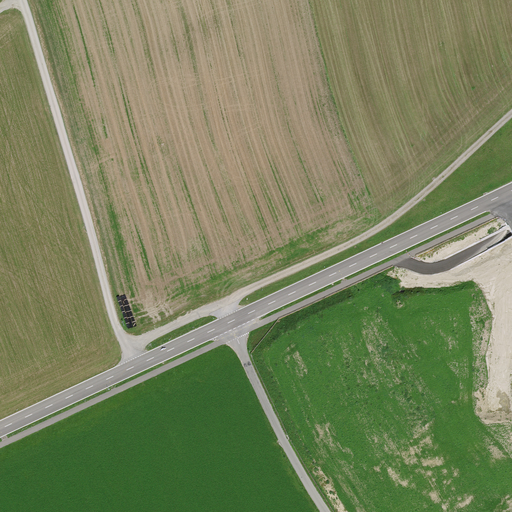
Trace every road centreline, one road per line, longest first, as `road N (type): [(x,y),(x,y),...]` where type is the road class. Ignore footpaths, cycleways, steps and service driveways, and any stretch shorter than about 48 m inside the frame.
road 1 (track): [(128,348),(22,0)]
road 2 (track): [(511,114),(380,228),(222,304)]
road 3 (secondary): [(230,322),(511,191)]
road 4 (secondary): [(0,429),(230,322)]
road 5 (unclassified): [(230,322),(327,511)]
